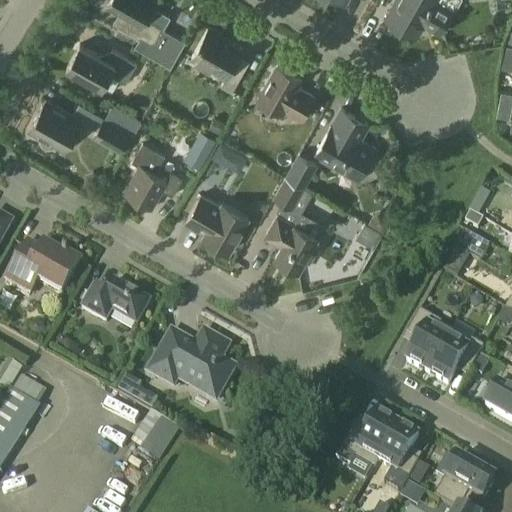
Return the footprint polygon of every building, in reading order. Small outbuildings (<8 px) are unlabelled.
[(109,0),(118,5),(116,9),(130,17),(124,26),(123,25),(122,27),(154,45),(164,27),(147,17),(153,6),(148,3),(149,0),(109,0)] [(395,0),(385,18),(417,36),(424,23),(441,33),(453,10),(437,1),(437,0),(395,0)] [(188,63),(223,83),(221,86),(232,92),(247,66),(236,60),(243,48),(221,35),(222,33),(212,27),(211,29),(208,28),(188,63)] [(511,67),(511,43),(506,42),(502,66),(511,67)] [(66,67),(102,87),(110,73),(126,83),(137,62),(113,48),(107,59),(80,44),(66,67)] [(278,64),(258,99),(282,113),(285,109),(302,119),(315,96),(297,86),(302,78),(278,64)] [(29,128),(41,135),(40,139),(41,143),(43,146),(46,148),(50,148),(54,147),(56,144),(65,149),(82,119),(46,99),(43,104),(42,105),(43,106),(39,112),(38,111),(38,113),(29,128)] [(341,108),(315,154),(342,170),(346,163),(362,172),(365,167),(369,166),(374,157),(373,153),(376,148),(360,139),(369,123),(341,108)] [(104,118),(98,129),(97,131),(113,140),(110,145),(120,151),(130,134),(104,118)] [(199,168),(216,139),(200,130),(184,159),(199,168)] [(220,140),(212,156),(239,170),(248,154),(220,140)] [(125,192),(151,207),(162,189),(173,195),(183,178),(171,171),(166,179),(155,173),(165,155),(143,143),(130,165),(138,170),(125,192)] [(286,176),(305,187),(305,186),(304,186),(317,164),(299,154),(287,176),(286,176)] [(286,176),(285,177),(286,177),(275,197),(292,207),(304,187),(305,187),(286,176)] [(186,220),(199,227),(200,225),(207,229),(203,236),(229,251),(249,217),(223,202),(221,205),(201,194),(186,220)] [(265,236),(278,243),(279,242),(283,244),(275,258),(299,272),(306,259),(312,258),(316,252),(313,247),(319,237),(278,214),(265,236)] [(0,244),(11,224),(0,217),(0,244)] [(373,242),(374,242),(379,231),(380,230),(364,222),(358,233),(373,242)] [(476,239),(466,233),(456,250),(467,256),(476,239)] [(6,282),(30,296),(38,283),(62,297),(81,263),(78,262),(79,260),(65,252),(64,254),(44,243),(37,255),(25,248),(6,282)] [(467,256),(456,250),(443,271),(457,279),(469,258),(467,256)] [(95,288),(82,310),(106,323),(112,313),(137,327),(150,303),(128,290),(127,291),(125,295),(112,287),(107,295),(95,288)] [(448,338),(452,331),(420,312),(407,335),(418,342),(406,362),(427,374),(448,338)] [(149,374),(174,388),(180,378),(204,392),(206,395),(217,401),(220,400),(224,392),(224,389),(235,370),(221,362),(229,348),(204,334),(194,351),(184,346),(186,342),(172,334),(149,374)] [(60,338),(57,342),(59,347),(65,348),(68,343),(65,339),(60,338)] [(448,338),(427,374),(448,386),(459,366),(470,372),(484,349),(471,342),(467,349),(448,338)] [(9,361),(4,369),(18,377),(23,370),(9,361)] [(511,372),(508,370),(485,409),(511,424),(511,372)] [(158,401),(139,390),(142,385),(126,377),(118,392),(153,412),(158,401)] [(163,460),(178,425),(147,412),(132,447),(163,460)] [(397,426),(377,414),(365,433),(354,427),(341,450),(374,469),(397,426)] [(398,426),(377,462),(396,473),(393,480),(405,487),(418,464),(407,457),(418,438),(398,426)] [(9,460),(0,454),(0,470),(1,472),(9,460)] [(483,502),(495,481),(457,459),(434,498),(457,511),(459,511),(463,511),(472,496),(483,502)]
